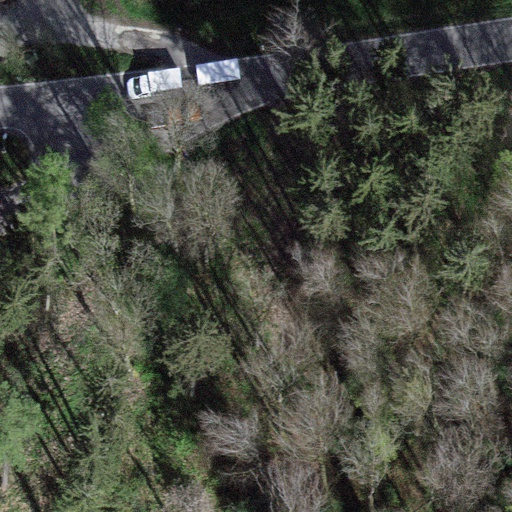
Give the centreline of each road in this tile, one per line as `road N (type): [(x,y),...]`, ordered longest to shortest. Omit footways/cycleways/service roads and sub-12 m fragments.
road 1 (tertiary): [(511,36),(97,95)]
road 2 (residential): [(97,95),(82,154),(69,170),(0,203)]
